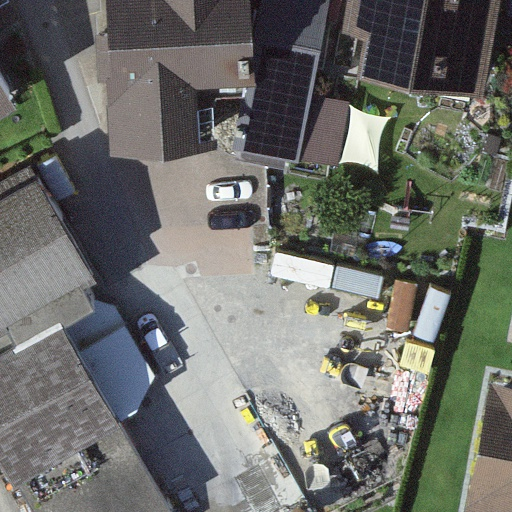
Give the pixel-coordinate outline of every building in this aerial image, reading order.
[(249,40),(246,0),(111,0),(115,133),(213,130),(212,85),(241,85),(249,40)] [(256,0),(249,40),(241,85),(230,143),(301,155),(328,0),(256,0)] [(483,0),(384,0),(372,66),(468,84),(483,0)] [(0,306),(80,264),(39,187),(0,207),(0,306)] [(147,511),(166,503),(74,329),(0,367),(0,412),(52,511),(147,511)] [(372,342),(354,439),(414,450),(431,353),(372,342)] [(511,388),(504,387),(482,501),(511,506),(511,388)]
